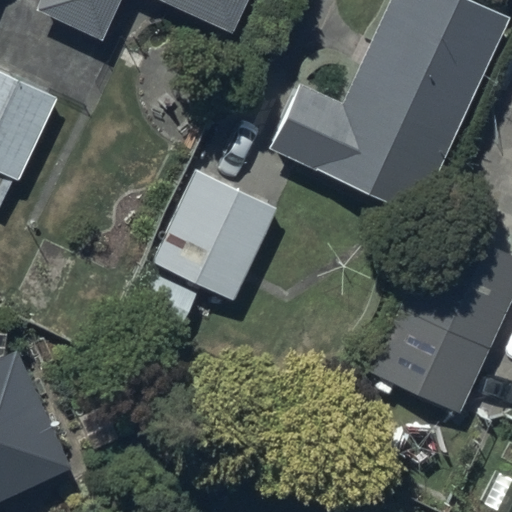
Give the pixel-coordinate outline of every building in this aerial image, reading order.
[(29,0),(94,29),(104,9),(117,15),(123,0),(180,0),(225,21),(234,0),(29,0)] [(289,71),(261,137),(416,204),(504,3),(497,0),(374,0),(335,91),(289,71)] [(53,88),(0,64),(0,190),(10,169),(15,171),(53,88)] [(272,199),(187,160),(145,253),(230,292),(272,199)] [(511,247),(437,211),(365,360),(451,402),(511,275),(511,247)] [(196,290),(143,261),(124,295),(178,324),(196,290)] [(0,488),(67,460),(16,339),(0,345),(0,488)]
